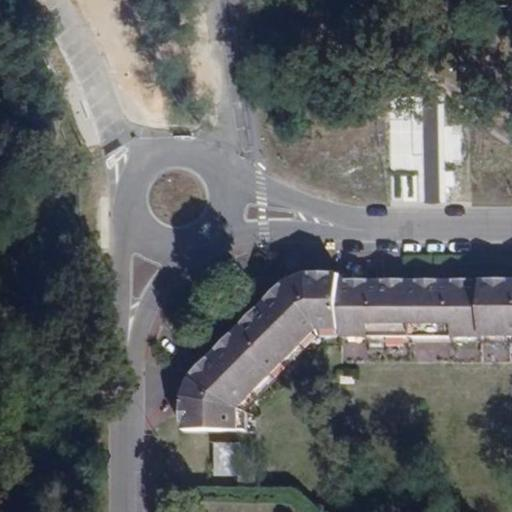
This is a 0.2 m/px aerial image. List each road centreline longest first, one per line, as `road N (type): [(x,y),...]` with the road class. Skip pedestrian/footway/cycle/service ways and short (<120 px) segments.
road 1 (residential): [(207,240),(265,227),(376,226)]
road 2 (residential): [(128,511),(128,345)]
road 3 (residential): [(376,226),(312,213),(226,174)]
road 4 (residential): [(226,174),(202,149),(165,146),(137,163),(127,207)]
road 5 (residential): [(127,207),(128,345)]
road 6 (residential): [(376,226),(511,226)]
road 7 (residential): [(128,345),(144,305),(194,246)]
